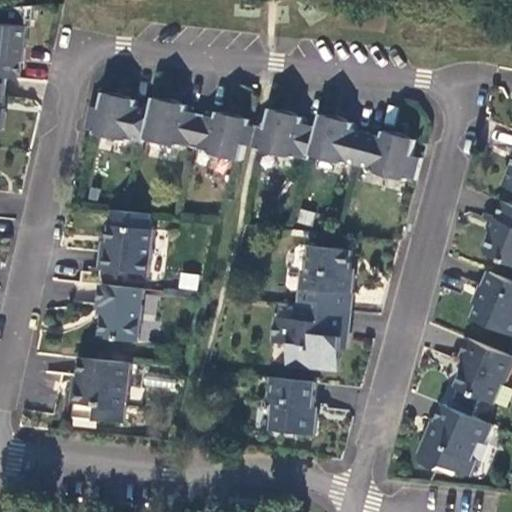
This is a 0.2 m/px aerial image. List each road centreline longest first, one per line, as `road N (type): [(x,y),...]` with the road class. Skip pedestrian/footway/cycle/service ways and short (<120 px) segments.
road 1 (residential): [(355,504),(464,83),(89,45),(0,431)]
road 2 (residential): [(355,504),(338,490),(0,451)]
